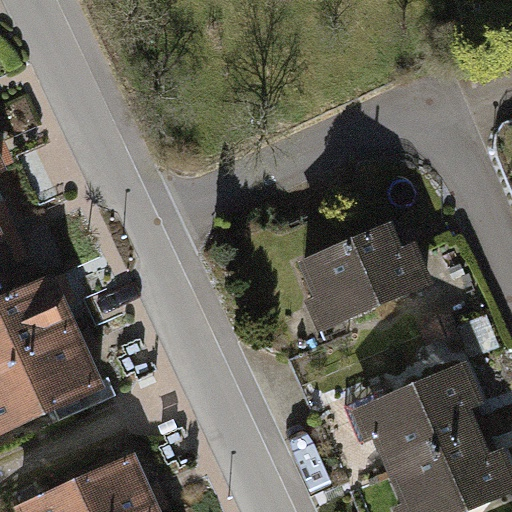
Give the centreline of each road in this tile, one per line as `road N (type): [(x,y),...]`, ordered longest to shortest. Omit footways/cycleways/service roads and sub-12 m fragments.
road 1 (residential): [(132,223),(379,117),(418,112),(450,144),(511,286)]
road 2 (residential): [(269,511),(132,223)]
road 3 (residential): [(132,223),(27,0)]
